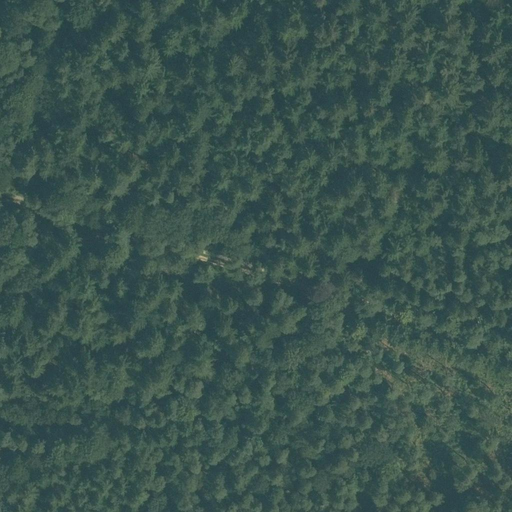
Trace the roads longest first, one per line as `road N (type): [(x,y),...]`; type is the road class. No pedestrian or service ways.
road 1 (track): [(351,304),(0,200)]
road 2 (track): [(0,398),(192,367),(351,304)]
road 3 (track): [(511,344),(351,304)]
road 4 (track): [(0,104),(71,0)]
